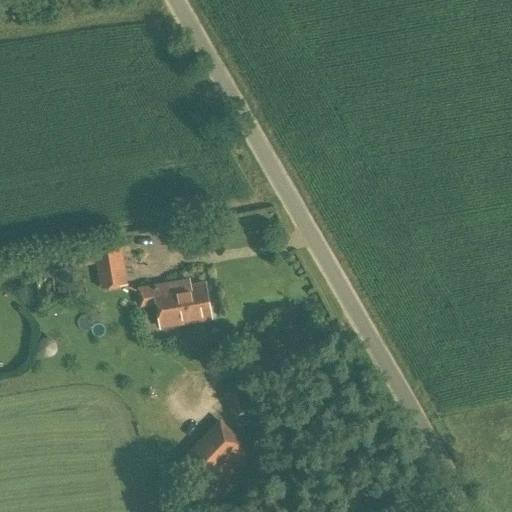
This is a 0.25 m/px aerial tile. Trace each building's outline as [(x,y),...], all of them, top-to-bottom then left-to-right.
[(100,289),(127,285),(121,242),(93,246),(100,289)] [(75,268),(94,264),(92,252),(72,256),(75,268)] [(160,329),(212,320),(205,281),(190,284),(190,279),(136,288),(139,307),(155,305),(160,329)] [(209,354),(221,352),(220,345),(208,347),(209,354)] [(209,506),(257,456),(225,426),(177,476),(209,506)]
